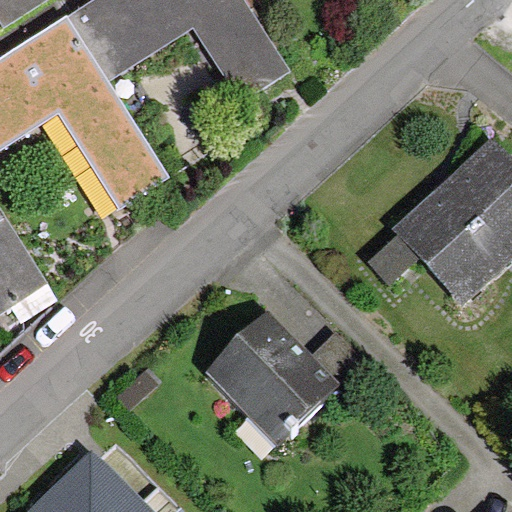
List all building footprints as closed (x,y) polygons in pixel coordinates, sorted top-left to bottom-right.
[(54,1),(53,0),(0,0),(0,21),(6,31),(54,1)] [(98,0),(69,19),(111,86),(192,32),(239,105),(290,74),(244,0),(98,0)] [(45,34),(0,62),(0,155),(58,119),(119,216),(172,183),(111,86),(69,19),(45,34)] [(422,261),(464,307),(511,262),(511,164),(493,144),(395,233),(400,239),(370,267),(391,290),(422,261)] [(52,289),(0,208),(0,321),(0,322),(52,289)] [(340,336),(314,361),(273,317),(210,376),(278,447),(340,390),(350,401),(377,376),(340,336)] [(158,387),(147,375),(120,400),(132,412),(158,387)] [(147,511),(94,458),(39,511),(147,511)]
